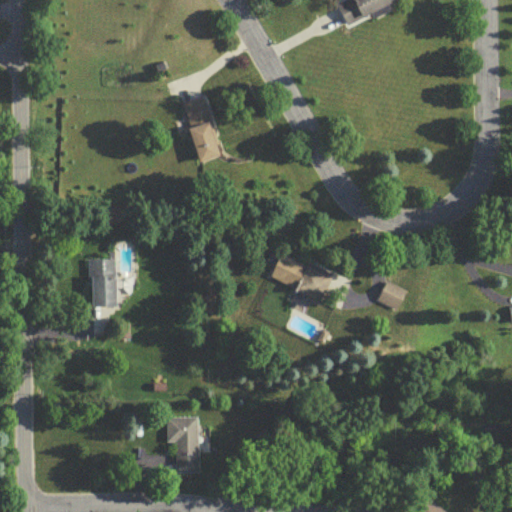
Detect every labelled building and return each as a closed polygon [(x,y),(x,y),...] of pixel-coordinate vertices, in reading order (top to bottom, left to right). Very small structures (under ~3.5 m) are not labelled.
[(341,0),(334,4),(338,12),(345,24),(391,0),(341,0)] [(178,101),(188,126),(186,128),(200,161),(224,150),(200,92),(190,97),(178,101)] [(316,301),(328,277),(278,251),(266,275),(316,301)] [(112,258),(85,260),(87,281),(91,281),(92,305),(104,304),(117,304),(116,275),(113,275),(112,258)] [(383,279),(373,298),(392,308),(402,288),(383,279)] [(163,444),(172,443),(173,472),(197,471),(196,419),(192,419),(192,415),(162,416),(163,444)] [(440,511),(429,502),(421,511),(440,511)]
